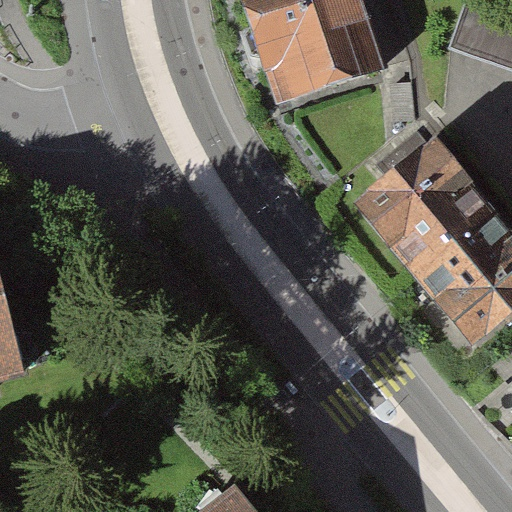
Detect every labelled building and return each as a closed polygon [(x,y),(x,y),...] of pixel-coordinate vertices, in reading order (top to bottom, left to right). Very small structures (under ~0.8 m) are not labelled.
[(238,0),(279,113),(390,73),(365,0),(238,0)] [(511,0),(467,0),(449,51),(511,71),(511,0)] [(393,193),(352,227),(414,300),(494,234),(432,160),(393,193)] [(511,255),(494,234),(414,300),(477,374),(511,344),(511,255)] [(0,404),(35,395),(0,265),(0,404)]
